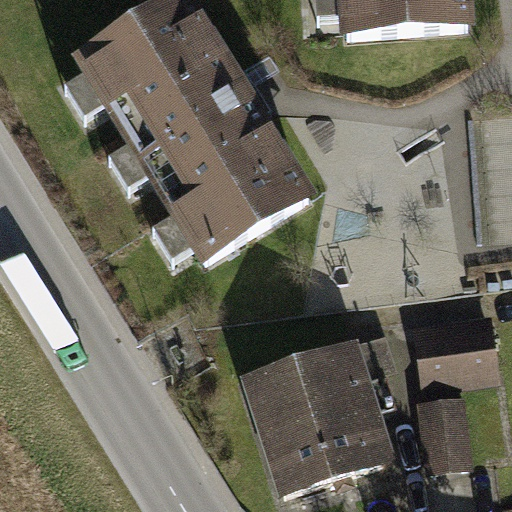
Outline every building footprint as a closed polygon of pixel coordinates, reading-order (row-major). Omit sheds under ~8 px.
[(471,0),(305,0),(309,54),(474,45),(471,0)] [(188,4),(52,87),(183,302),(320,219),(188,4)] [(492,329),(413,337),(420,405),(499,397),(492,329)] [(362,358),(245,393),(280,511),(286,511),(398,479),(362,358)] [(463,409),(420,415),(430,488),(473,482),(463,409)]
